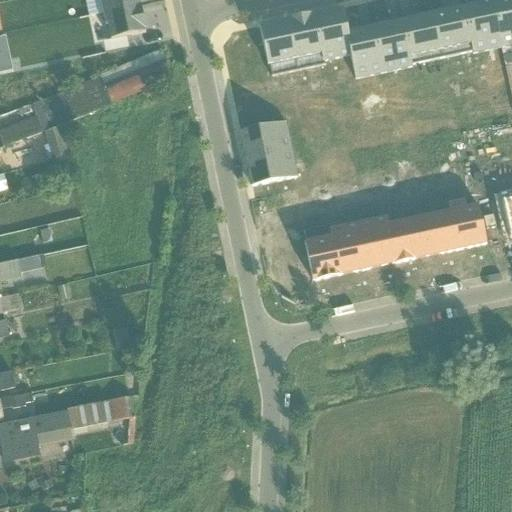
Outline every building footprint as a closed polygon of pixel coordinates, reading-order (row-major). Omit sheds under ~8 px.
[(99,0),(103,15),(138,7),(136,0),(99,0)] [(511,0),(505,0),(491,3),(500,50),(511,47),(511,0)] [(491,3),(462,9),(472,54),(472,56),(500,50),(491,3)] [(138,7),(103,15),(109,42),(144,34),(138,7)] [(462,9),(431,16),(440,60),(472,54),(462,9)] [(341,11),(314,17),(322,63),(350,57),(346,34),(341,11)] [(431,16),(400,23),(409,67),(440,60),(431,16)] [(296,73),(323,67),(322,63),(314,17),(284,23),(296,73)] [(284,23),(258,29),(266,67),(268,67),(270,78),(296,73),(284,23)] [(400,23),(371,29),(382,75),(410,69),(409,67),(400,23)] [(371,29),(346,34),(350,57),(355,81),(382,75),(371,29)] [(55,102),(64,133),(127,115),(118,85),(55,102)] [(131,146),(151,137),(142,116),(122,125),(131,146)] [(0,154),(0,176),(64,159),(67,169),(84,165),(76,136),(54,141),(48,119),(9,129),(15,151),(0,154)] [(239,134),(245,162),(290,152),(284,124),(239,134)] [(296,179),(290,152),(245,162),(251,189),(296,179)] [(142,345),(137,329),(127,333),(132,349),(142,345)] [(0,464),(36,457),(31,436),(67,428),(63,411),(28,419),(0,425),(0,464)]
